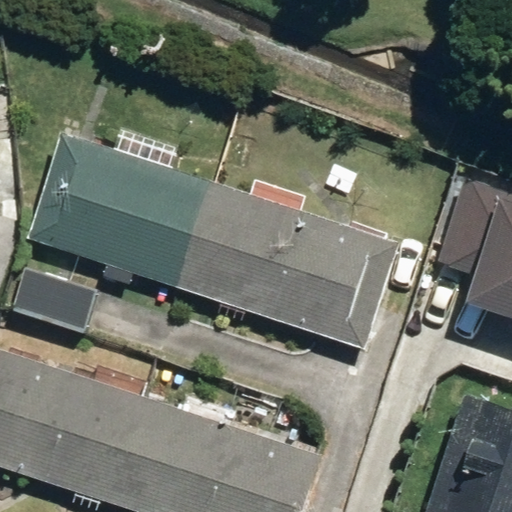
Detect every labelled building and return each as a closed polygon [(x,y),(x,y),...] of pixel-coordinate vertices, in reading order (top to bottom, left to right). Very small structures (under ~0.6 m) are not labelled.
[(392,250),(63,141),(29,244),(358,353),(392,250)] [(511,206),(496,201),(461,306),(511,323),(511,206)] [(100,290),(20,263),(3,315),(83,342),(100,290)] [(300,511),(319,456),(0,351),(0,469),(128,511),(300,511)] [(511,511),(511,412),(460,396),(424,511),(511,511)]
